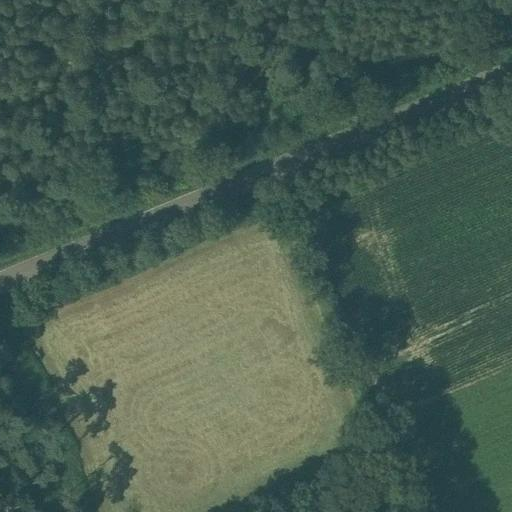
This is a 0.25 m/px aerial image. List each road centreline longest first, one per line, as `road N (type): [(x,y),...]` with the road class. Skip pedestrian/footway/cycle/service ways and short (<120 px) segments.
road 1 (unclassified): [(511,71),(0,282)]
road 2 (track): [(0,299),(86,511)]
